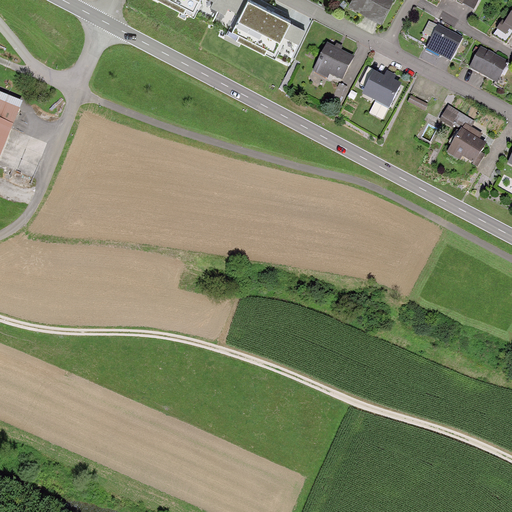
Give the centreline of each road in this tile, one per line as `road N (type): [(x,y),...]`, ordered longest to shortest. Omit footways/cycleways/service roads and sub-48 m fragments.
road 1 (track): [(511,459),(213,347),(0,318)]
road 2 (unclassified): [(80,89),(249,153),(352,178),(511,256)]
road 3 (primary): [(105,21),(511,236)]
road 4 (residential): [(300,0),(511,110)]
